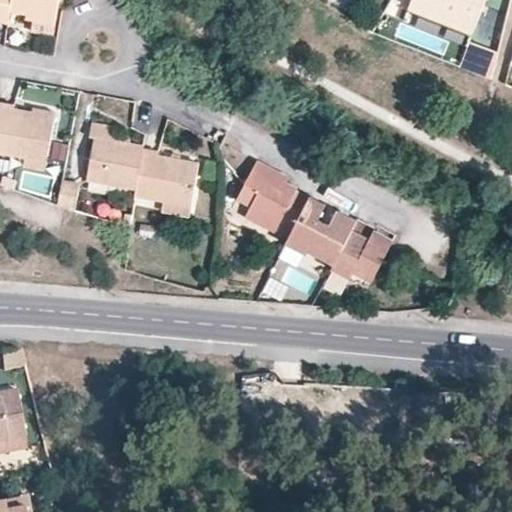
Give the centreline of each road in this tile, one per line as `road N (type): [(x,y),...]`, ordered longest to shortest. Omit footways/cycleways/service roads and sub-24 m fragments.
road 1 (tertiary): [(0,308),(511,350)]
road 2 (residential): [(0,60),(142,87),(410,228)]
road 3 (unknown): [(90,77),(99,34),(139,24),(154,31),(161,49),(154,93)]
